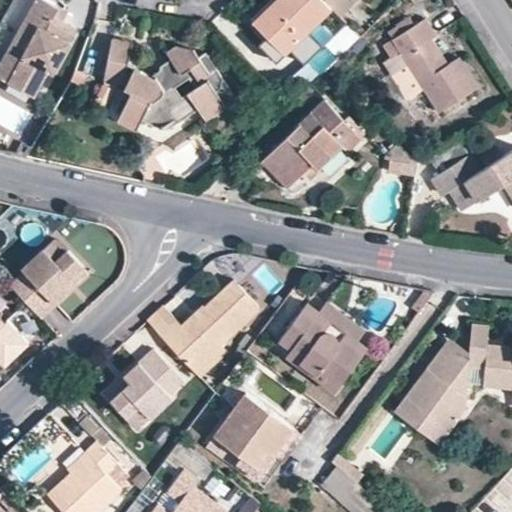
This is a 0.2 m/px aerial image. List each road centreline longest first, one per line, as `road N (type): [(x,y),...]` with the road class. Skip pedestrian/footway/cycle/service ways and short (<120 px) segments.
road 1 (residential): [(202,215),(511,270)]
road 2 (residential): [(202,215),(136,294),(0,422)]
road 3 (residential): [(0,166),(202,215)]
